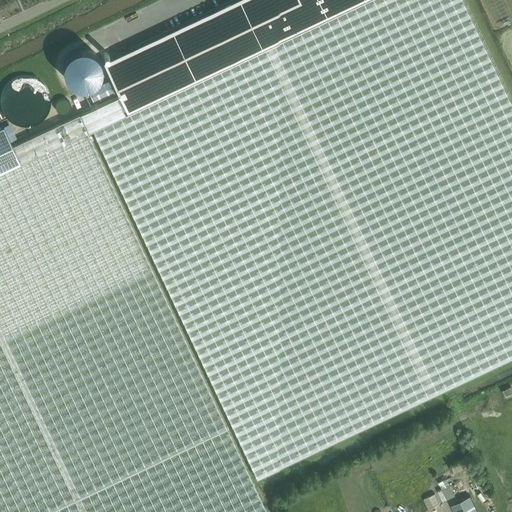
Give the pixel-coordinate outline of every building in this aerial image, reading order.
[(119,96),(79,114),(87,131),(90,129),(90,130),(366,0),(234,0),(103,62),(119,96)] [(366,0),(90,130),(256,482),(511,358),(511,101),(464,0),(366,0)] [(104,75),(88,83),(98,103),(114,96),(104,75)] [(51,92),(57,114),(74,110),(68,88),(51,92)] [(266,511),(227,428),(79,114),(13,146),(4,126),(0,127),(0,511),(266,511)] [(19,119),(14,120),(17,132),(22,131),(19,119)] [(511,392),(511,388),(511,386),(502,391),(505,396),(511,392)] [(434,488),(445,484),(442,476),(432,480),(434,488)] [(419,509),(438,500),(433,490),(414,499),(419,509)] [(477,511),(470,496),(451,505),(454,511),(477,511)]
